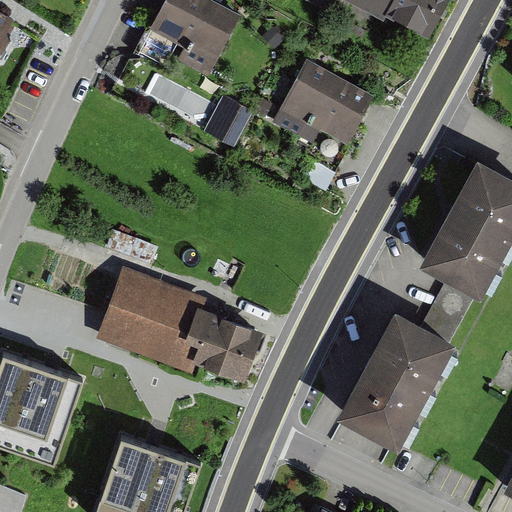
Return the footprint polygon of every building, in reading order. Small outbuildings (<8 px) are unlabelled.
[(213,63),(241,11),(221,0),(163,0),(149,26),(186,45),(185,48),(213,63)] [(348,0),(422,38),(441,0),(348,0)] [(372,92),(299,57),(268,122),(311,143),(317,131),(347,145),(372,92)] [(248,113),(222,98),(203,130),(228,145),(248,113)] [(511,232),(511,165),(478,147),(420,255),(450,272),(479,287),(481,289),(511,232)] [(204,299),(124,269),(97,341),(197,379),(201,369),(245,385),(263,336),(199,312),(204,299)] [(426,316),(455,331),(479,287),(450,272),(426,316)] [(399,440),(458,333),(455,331),(426,316),(396,299),(337,407),(399,440)] [(88,376),(2,348),(0,353),(0,452),(57,471),(88,376)] [(187,511),(205,460),(120,432),(93,511),(187,511)] [(0,509),(10,511),(25,511),(32,490),(0,481),(0,509)]
